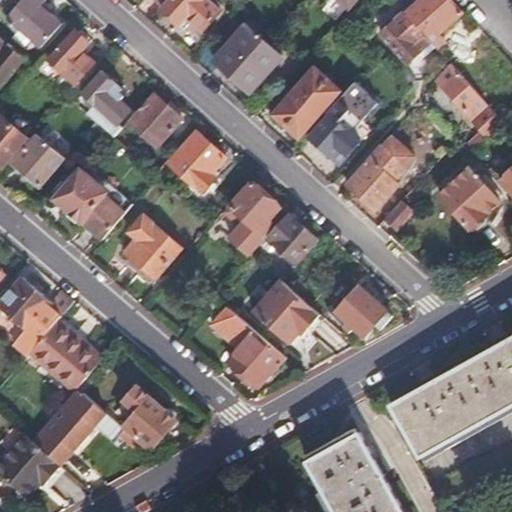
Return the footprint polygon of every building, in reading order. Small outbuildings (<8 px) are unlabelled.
[(1,0),(0,2),(0,13),(16,28),(21,23),(43,44),(63,21),(44,3),(46,0),(1,0)] [(209,0),(172,0),(164,9),(167,12),(167,17),(171,20),(176,20),(182,25),(188,18),(202,30),(221,10),(209,0)] [(452,0),(396,0),(403,12),(380,33),(408,64),(422,51),(413,41),(421,33),(437,47),(444,40),(439,35),(464,13),(452,0)] [(246,25),(216,60),(251,91),(281,56),(246,25)] [(80,26),(53,56),(69,70),(65,74),(71,78),(74,75),(79,79),(98,58),(86,48),(94,39),(80,26)] [(0,33),(0,85),(1,86),(27,57),(0,33)] [(482,131),(466,146),(471,152),(500,123),(451,63),(438,78),(482,131)] [(297,87),(271,114),(298,137),(323,110),(341,91),(315,67),(297,87)] [(89,112),(105,125),(116,135),(122,127),(118,124),(131,109),(115,95),(124,86),(115,78),(115,74),(109,68),(105,68),(80,97),(93,108),(89,112)] [(314,141),(341,165),(362,141),(352,132),(376,106),(359,91),(352,85),(327,111),(331,114),(322,123),(326,127),(314,141)] [(130,119),(129,121),(158,145),(184,116),(155,91),(130,119)] [(0,111),(0,160),(3,164),(28,136),(0,111)] [(203,126),(175,157),(208,186),(219,172),(215,167),(228,153),(205,134),(208,131),(203,126)] [(37,135),(14,161),(42,184),(64,157),(37,135)] [(391,135),(347,184),(376,210),(399,185),(397,182),(398,173),(415,155),(391,135)] [(80,217),(103,237),(124,213),(102,193),(107,188),(82,167),(76,174),(71,169),(65,177),(70,182),(58,197),(65,204),(62,207),(77,219),(80,217)] [(469,167),(439,195),(471,229),(473,227),(479,227),(486,220),(485,215),(500,200),(469,167)] [(511,173),(502,182),(511,193),(511,173)] [(251,252),(262,241),(274,227),(267,220),(282,203),(256,180),(229,210),(241,221),(230,234),(251,252)] [(400,202),(386,218),(397,228),(411,212),(400,202)] [(296,215),(290,209),(274,227),(262,241),(271,248),(275,248),(278,245),(297,261),(320,235),(296,215)] [(136,236),(125,249),(130,254),(127,258),(141,271),(145,266),(155,273),(182,244),(144,212),(129,229),(136,236)] [(17,341),(29,351),(57,317),(74,298),(62,288),(52,301),(24,277),(0,304),(0,305),(28,328),(17,341)] [(283,279),(281,278),(254,311),(292,344),(301,333),(304,336),(323,314),(283,279)] [(361,284),(338,309),(366,333),(377,320),(384,325),(394,313),(383,303),(383,301),(375,293),(373,295),(361,284)] [(277,370),(288,356),(233,308),(220,322),(245,343),(231,359),(260,384),(274,367),(277,370)] [(57,317),(29,351),(74,389),(77,386),(101,358),(72,333),(73,331),(57,317)] [(423,385),(392,403),(421,455),(511,404),(511,336),(510,337),(507,332),(498,336),(491,340),(495,346),(438,378),(434,372),(426,377),(420,380),(423,385)] [(161,438),(171,446),(195,433),(174,415),(177,410),(171,405),(165,407),(140,384),(127,399),(139,410),(129,421),(127,424),(153,448),(161,438)] [(74,389),(33,438),(62,462),(107,410),(85,390),(83,392),(77,386),(74,389)] [(125,425),(119,432),(142,453),(151,449),(125,425)] [(0,457),(0,474),(24,495),(40,476),(46,481),(62,463),(62,462),(33,438),(23,430),(0,457)] [(363,431),(310,459),(338,511),(407,511),(386,472),(390,470),(382,456),(378,458),(363,431)]
